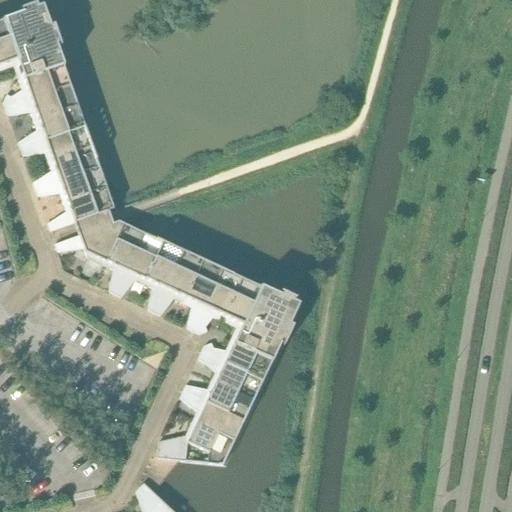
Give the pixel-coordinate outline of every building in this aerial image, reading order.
[(43,3),(0,18),(18,67),(16,67),(21,80),(17,82),(17,83),(65,66),(43,3)] [(0,18),(0,72),(16,67),(18,67),(0,18)] [(2,104),(4,111),(73,86),(65,66),(17,83),(20,92),(10,99),(5,96),(2,104)] [(4,111),(7,117),(29,115),(32,124),(80,106),(73,86),(4,111)] [(80,106),(32,124),(35,132),(16,144),(19,151),(87,127),(80,106)] [(19,151),(21,158),(43,155),(46,164),(95,147),(87,127),(19,151)] [(95,147),(46,164),(50,173),(31,185),(34,192),(102,167),(95,147)] [(34,192),(36,199),(58,196),(61,205),(109,187),(102,167),(34,192)] [(109,187),(61,205),(64,214),(46,226),(49,234),(73,225),(107,213),(117,209),(109,187)] [(85,260),(103,268),(125,221),(112,226),(109,219),(107,213),(73,225),(75,232),(78,238),(53,246),(56,254),(82,250),(85,260)] [(113,296),(145,231),(125,221),(103,268),(112,272),(107,293),(113,296)] [(164,240),(145,231),(113,296),(120,300),(134,282),(142,286),(164,240)] [(153,315),(184,249),(164,240),(142,286),(151,290),(146,312),(153,315)] [(203,258),(184,249),(153,315),(159,318),(173,300),(181,305),(203,258)] [(192,333),(223,267),(203,258),(181,305),(190,309),(185,330),(192,333)] [(242,277),(223,267),(192,333),(198,336),(206,333),(204,329),(212,319),(220,323),(242,277)] [(220,323),(239,332),(240,332),(262,286),(242,277),(220,323)] [(239,332),(233,344),(229,343),(228,344),(275,366),(303,305),(262,286),(240,332),(239,332)] [(203,348),(199,354),(265,385),(275,366),(228,344),(224,352),(212,350),(210,345),(203,348)] [(210,383),(256,405),(265,385),(199,354),(196,361),(214,375),(210,383)] [(247,424),(256,405),(210,383),(206,392),(184,387),(181,393),(247,424)] [(195,413),(191,422),(238,444),(247,424),(181,393),(178,400),(195,413)] [(238,444),(191,422),(184,438),(158,443),(156,460),(227,468),(238,444)] [(140,511),(170,511),(143,485),(134,494),(140,511)]
